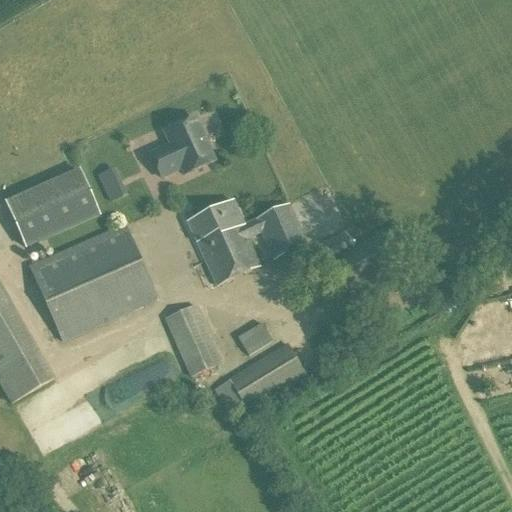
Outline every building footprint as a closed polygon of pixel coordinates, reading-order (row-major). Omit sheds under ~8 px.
[(183,178),(216,163),(196,117),(162,132),(167,145),(148,154),(160,181),(181,172),(183,178)] [(25,251),(101,218),(79,169),(4,202),(25,251)] [(243,226),(233,203),(187,224),(197,246),(196,247),(215,289),(260,268),(248,240),(260,235),(273,262),(307,246),(288,205),(243,226)] [(345,295),(419,260),(402,224),(328,260),(345,295)] [(62,344),(158,302),(125,225),(28,268),(62,344)] [(0,388),(11,406),(55,380),(0,284),(0,388)] [(189,379),(191,378),(221,365),(196,306),(163,320),(189,379)] [(259,327),(238,340),(248,358),(270,346),(259,327)] [(249,415),(308,379),(287,344),(228,380),(229,381),(213,391),(230,420),(235,416),(237,419),(248,413),(249,415)] [(511,347),(498,351),(502,366),(511,363),(511,347)] [(132,407),(159,392),(150,377),(114,397),(120,407),(129,402),(132,407)] [(214,404),(208,394),(199,400),(204,410),(214,404)] [(92,433),(83,418),(56,434),(65,449),(92,433)]
